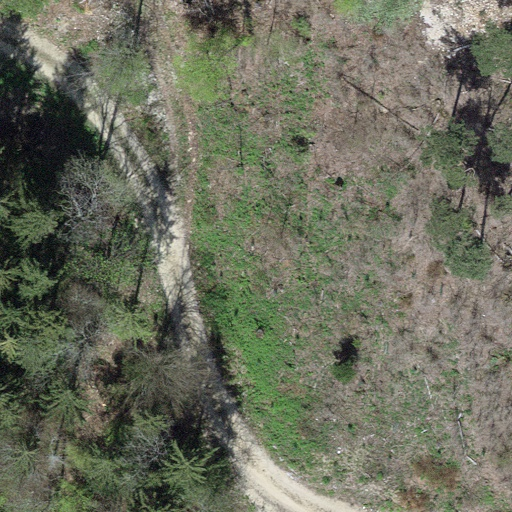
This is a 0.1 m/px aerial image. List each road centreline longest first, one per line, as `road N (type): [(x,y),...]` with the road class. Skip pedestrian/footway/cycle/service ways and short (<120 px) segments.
road 1 (track): [(339,511),(304,497),(220,392),(125,155),(64,81),(0,48)]
road 2 (track): [(161,237),(169,136),(122,0)]
